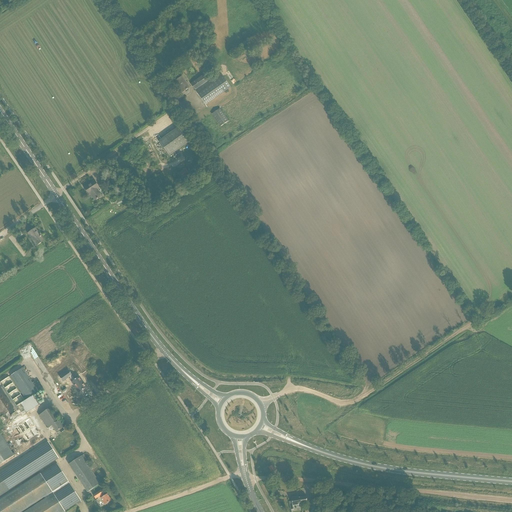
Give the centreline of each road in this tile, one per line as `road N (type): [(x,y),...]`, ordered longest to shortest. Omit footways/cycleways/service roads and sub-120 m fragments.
road 1 (secondary): [(193,380),(147,330),(0,111)]
road 2 (track): [(511,500),(230,477)]
road 3 (track): [(511,294),(354,401),(295,388),(273,397)]
road 4 (track): [(355,400),(356,411),(332,432),(379,445),(511,458)]
road 5 (secondary): [(511,481),(401,471),(309,447)]
road 6 (track): [(178,106),(40,205)]
